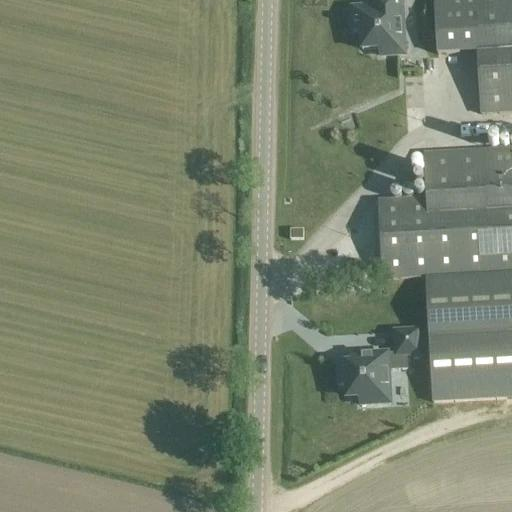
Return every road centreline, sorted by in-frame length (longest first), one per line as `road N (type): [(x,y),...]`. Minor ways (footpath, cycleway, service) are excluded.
road 1 (unclassified): [(260,511),(274,0)]
road 2 (unknown): [(265,290),(373,190),(410,137),(445,124),(511,128)]
